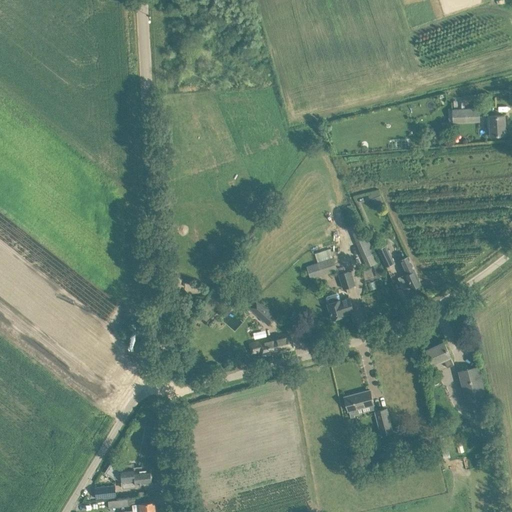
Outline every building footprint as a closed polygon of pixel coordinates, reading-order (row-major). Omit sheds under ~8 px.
[(454,109),(455,123),(481,121),(480,108),(454,109)] [(488,127),(491,126),(491,135),(505,134),(504,115),(487,116),(488,127)] [(355,241),(367,266),(378,261),(367,236),(355,241)] [(378,248),(387,266),(394,263),(385,245),(378,248)] [(407,273),(405,274),(398,277),(403,288),(410,285),(411,288),(421,284),(417,275),(408,256),(401,259),(407,273)] [(317,262),(321,275),(338,270),(334,257),(317,262)] [(338,274),(343,288),(355,284),(350,269),(338,274)] [(374,272),(377,278),(384,275),(381,269),(374,272)] [(345,315),(345,313),(353,310),(349,295),(340,298),(338,295),(336,295),(336,293),(327,296),(326,298),(332,319),(345,315)] [(248,306),(268,325),(277,316),(256,297),(248,306)] [(290,334),(250,344),(252,353),(261,351),(262,355),(272,354),(293,348),(291,339),(290,334)] [(427,350),(433,364),(443,359),(447,367),(454,364),(450,356),(444,342),(427,350)] [(459,371),(468,403),(471,402),(475,417),(477,416),(479,422),(490,419),(485,399),(486,398),(478,366),(459,371)] [(344,396),(348,411),(374,404),(370,390),(344,396)] [(374,411),(381,435),(394,431),(387,407),(374,411)] [(402,443),(405,455),(425,450),(421,437),(402,443)] [(114,460),(113,459),(106,472),(115,478),(116,476),(121,480),(122,480),(123,488),(136,486),(136,484),(152,482),(151,469),(142,470),(141,467),(123,468),(120,466),(121,464),(120,464),(120,465),(113,461),(114,460)] [(97,485),(98,497),(118,496),(117,484),(97,485)] [(108,501),(109,508),(129,505),(128,498),(108,501)] [(155,511),(154,501),(132,504),(133,511),(155,511)]
